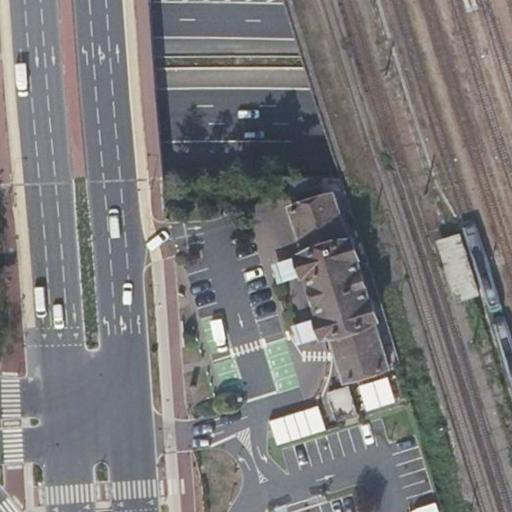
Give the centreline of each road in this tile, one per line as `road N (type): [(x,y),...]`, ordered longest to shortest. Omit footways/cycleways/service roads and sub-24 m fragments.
road 1 (motorway): [(511,43),(178,20),(0,26)]
road 2 (motorway): [(0,122),(319,118),(511,132)]
road 3 (primary): [(34,0),(64,402)]
road 4 (primary): [(128,400),(100,0)]
